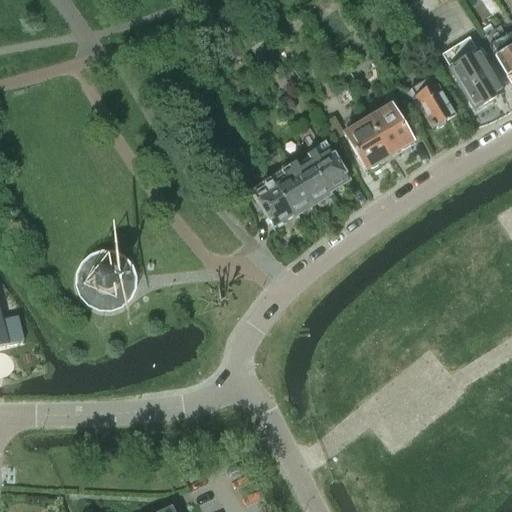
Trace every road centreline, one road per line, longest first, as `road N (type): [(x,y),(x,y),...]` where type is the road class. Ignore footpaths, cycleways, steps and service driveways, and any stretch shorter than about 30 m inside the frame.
road 1 (residential): [(235,374),(247,337),(282,295),(368,224),(511,136)]
road 2 (residential): [(0,418),(181,408),(225,389),(235,374)]
road 3 (residential): [(319,511),(235,374)]
